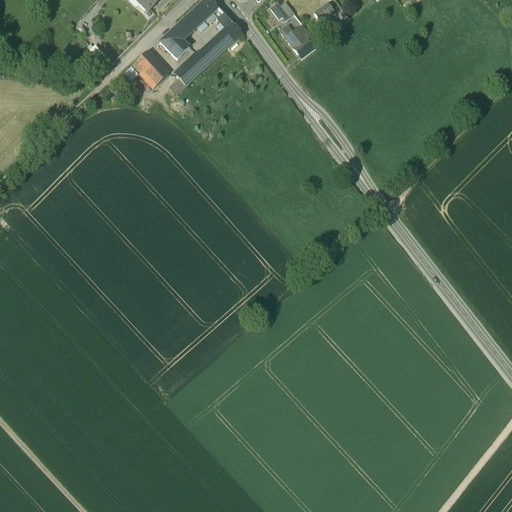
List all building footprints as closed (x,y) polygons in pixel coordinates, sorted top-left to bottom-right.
[(134,0),(147,13),(160,0),(134,0)] [(208,0),(206,0),(178,27),(188,37),(212,16),(218,10),(208,0)] [(280,8),(278,5),(270,11),(279,22),(283,19),(286,23),(289,20),(280,8)] [(294,16),(285,5),(280,8),(289,20),(294,16)] [(329,8),(328,6),(314,16),(324,31),(337,21),(334,16),(339,13),(338,12),(333,5),(329,8)] [(232,26),(218,10),(212,16),(227,31),(232,26)] [(348,21),(340,11),(338,12),(339,13),(334,16),(337,21),(324,31),(329,37),(348,21)] [(88,24),(84,30),(89,33),(93,28),(88,24)] [(227,31),(198,58),(197,58),(207,69),(242,36),(232,26),(227,31)] [(178,27),(171,32),(159,44),(165,50),(177,62),(189,49),(182,43),(188,37),(178,27)] [(289,32),(286,34),(285,32),(280,35),(301,62),(314,51),(310,46),(313,44),(301,29),(298,32),(297,30),(292,35),(289,32)] [(107,67),(116,59),(100,42),(91,50),(107,67)] [(165,50),(159,44),(156,47),(162,53),(165,50)] [(169,76),(148,54),(136,65),(141,70),(157,87),(169,76)] [(197,58),(176,78),(178,81),(186,88),(207,69),(197,58)] [(141,70),(136,65),(132,69),(137,74),(141,70)] [(157,87),(141,70),(137,74),(153,90),(157,87)] [(178,81),(170,90),(176,97),(186,88),(178,81)]
